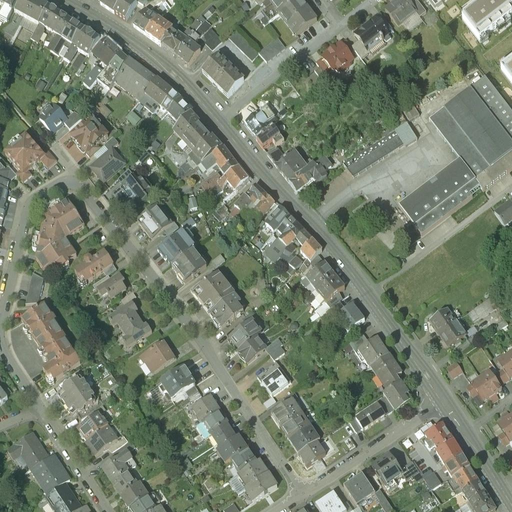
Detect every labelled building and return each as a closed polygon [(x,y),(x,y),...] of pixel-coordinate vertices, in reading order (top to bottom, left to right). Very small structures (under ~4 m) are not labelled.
[(0,0),(0,6),(1,6),(13,13),(19,0),(0,0)] [(45,7),(34,1),(32,0),(22,0),(15,14),(10,24),(0,31),(13,39),(23,19),(39,27),(40,25),(48,8),(45,7)] [(103,0),(100,5),(114,14),(123,0),(103,0)] [(137,6),(127,0),(123,0),(114,14),(126,22),(137,6)] [(176,0),(166,0),(164,2),(170,9),(178,2),(176,0)] [(259,0),(255,4),(259,9),(263,5),(268,0),(259,0)] [(278,0),(277,1),(278,2),(271,7),(272,7),(267,11),(262,15),(269,25),(281,15),(300,1),(299,0),(278,0)] [(276,0),(268,0),(263,5),(267,11),(272,7),(271,7),(278,2),(277,1),(276,0)] [(404,0),(400,0),(384,12),(397,28),(416,14),(409,6),(404,0)] [(511,0),(489,0),(462,21),(479,43),(511,18),(511,0)] [(300,1),(281,15),(298,37),(316,23),(300,1)] [(422,11),(414,1),(409,6),(416,14),(416,15),(422,11)] [(13,13),(1,6),(0,7),(0,31),(10,24),(15,14),(13,13)] [(60,16),(48,8),(40,25),(44,28),(50,32),(60,16)] [(159,22),(145,12),(133,27),(146,36),(159,22)] [(71,23),(60,16),(50,32),(57,36),(62,39),(71,23)] [(368,27),(363,31),(362,30),(354,37),(359,44),(366,53),(367,52),(379,42),(380,43),(381,42),(382,44),(383,43),(385,44),(389,40),(387,37),(387,36),(374,20),(367,25),(368,27)] [(173,32),(159,22),(146,36),(161,47),(173,32)] [(82,30),(71,23),(62,39),(65,42),(71,45),(70,47),(71,48),(82,30)] [(39,27),(31,41),(37,44),(43,32),(42,31),(44,28),(40,25),(39,27)] [(100,41),(82,30),(71,48),(64,60),(69,63),(77,49),(78,50),(78,51),(88,57),(89,58),(91,54),(100,41)] [(201,39),(213,52),(222,43),(210,30),(201,39)] [(173,32),(161,47),(176,58),(188,43),(194,36),(193,35),(189,32),(183,39),(177,35),(177,33),(174,33),(173,32)] [(260,54),(236,32),(229,39),(252,62),(260,55),(260,54)] [(194,36),(188,43),(192,46),(194,45),(202,35),(200,33),(198,35),(196,34),(194,36)] [(53,40),(47,50),(53,54),(62,39),(57,36),(55,39),(53,40)] [(62,39),(53,54),(59,57),(65,47),(64,44),(65,42),(62,39)] [(285,49),(277,40),(260,55),(267,64),(285,49)] [(121,56),(105,42),(104,43),(100,41),(91,54),(95,57),(99,61),(94,67),(97,70),(89,80),(95,85),(97,83),(121,56)] [(351,50),(346,42),(341,46),(350,57),(355,54),(351,50)] [(192,46),(188,43),(176,58),(188,68),(200,53),(192,46)] [(359,44),(351,50),(355,54),(361,62),(369,55),(367,52),(366,53),(359,44)] [(341,46),(322,61),(332,73),(332,74),(337,74),(342,70),(343,70),(346,71),(350,68),(351,64),(350,64),(353,62),(350,57),(341,46)] [(81,57),(76,54),(69,65),(74,68),(81,57)] [(88,57),(76,76),(81,80),(95,57),(91,54),(89,58),(88,57)] [(121,56),(97,83),(100,86),(110,92),(115,84),(127,61),(121,56)] [(243,83),(218,58),(202,74),(227,99),(243,83)] [(157,81),(128,60),(127,61),(115,84),(140,103),(157,81)] [(332,73),(322,61),(316,66),(319,70),(325,78),(332,73)] [(511,62),(500,71),(511,86),(511,62)] [(325,78),(319,70),(314,73),(321,83),(326,79),(325,78)] [(89,80),(84,86),(90,91),(93,87),(95,85),(89,80)] [(173,94),(157,81),(140,103),(139,104),(149,112),(153,115),(158,110),(156,108),(158,106),(161,109),(173,94)] [(511,115),(485,81),(429,123),(459,163),(475,183),(511,154),(511,115)] [(173,94),(161,109),(168,114),(180,101),(173,94)] [(63,97),(58,105),(62,107),(67,100),(63,97)] [(192,112),(180,101),(168,114),(180,126),(190,115),(192,112)] [(278,103),(272,105),(273,113),(280,111),(278,103)] [(139,104),(126,120),(134,127),(149,112),(139,104)] [(42,116),(42,119),(39,121),(53,136),(58,131),(64,125),(67,123),(66,122),(54,108),(51,111),(51,110),(48,110),(46,112),(44,113),(42,116)] [(95,110),(86,118),(90,122),(92,121),(100,115),(95,110)] [(284,111),(278,116),(281,121),(288,116),(284,111)] [(267,112),(260,116),(259,114),(244,125),(255,141),(272,128),(277,124),(275,121),(274,122),(267,112)] [(74,115),(66,122),(67,123),(64,125),(70,132),(83,120),(74,115)] [(212,139),(200,127),(201,126),(197,122),(197,123),(190,115),(180,126),(173,133),(194,155),(189,159),(198,169),(201,167),(222,150),(215,143),(216,142),(212,138),(212,139)] [(401,115),(394,118),(400,130),(406,126),(401,115)] [(90,122),(71,139),(86,156),(96,148),(97,149),(97,148),(108,139),(92,121),(90,122)] [(416,141),(406,126),(400,130),(395,134),(403,147),(405,149),(416,141)] [(284,144),(272,128),(255,141),(263,151),(273,143),(277,149),(284,144)] [(395,134),(344,166),(343,167),(353,180),(403,147),(395,134)] [(45,159),(26,138),(20,143),(21,144),(12,152),(11,151),(5,156),(20,173),(24,177),(28,174),(40,163),(45,159)] [(114,140),(104,148),(109,155),(112,152),(119,146),(114,140)] [(96,148),(86,156),(90,161),(101,151),(97,148),(97,149),(96,148)] [(234,164),(223,149),(222,150),(201,167),(207,174),(213,169),(215,172),(219,170),(222,174),(234,164)] [(276,149),(267,156),(276,168),(285,161),(276,149)] [(109,155),(91,171),(102,184),(114,175),(115,176),(125,167),(112,152),(109,155)] [(147,154),(138,162),(142,167),(152,158),(147,154)] [(511,154),(475,183),(482,192),(483,194),(511,171),(511,154)] [(45,159),(40,163),(48,172),(57,164),(49,155),(45,159)] [(285,161),(276,168),(289,185),(300,176),(306,171),(294,155),(285,161)] [(322,162),(314,168),(317,172),(319,170),(323,175),(331,170),(328,166),(326,167),(322,162)] [(459,163),(399,209),(422,238),(472,200),(465,191),(475,183),(459,163)] [(234,164),(222,174),(225,178),(238,169),(234,164)] [(0,191),(8,193),(10,185),(11,184),(5,177),(6,176),(4,173),(5,171),(0,165),(0,191)] [(306,171),(300,176),(307,186),(313,181),(316,186),(326,179),(323,175),(319,170),(317,172),(314,168),(313,166),(306,171)] [(219,189),(210,194),(214,200),(223,194),(224,189),(227,184),(232,189),(226,195),(229,199),(235,194),(248,181),(238,169),(225,178),(221,181),(217,185),(219,189)] [(16,177),(9,170),(4,173),(6,176),(5,177),(11,184),(17,179),(16,177)] [(128,172),(120,179),(125,186),(134,179),(128,172)] [(24,177),(20,173),(16,177),(17,179),(23,186),(32,178),(28,174),(24,177)] [(218,176),(201,187),(207,196),(210,194),(219,189),(217,185),(221,181),(218,176)] [(300,176),(289,185),(298,197),(305,192),(303,189),(307,186),(300,176)] [(138,184),(134,179),(125,186),(123,188),(126,192),(128,192),(136,201),(135,204),(139,208),(147,202),(146,200),(151,196),(153,191),(151,189),(147,188),(141,181),(138,184)] [(475,183),(465,191),(472,200),(482,192),(475,183)] [(255,188),(246,199),(252,205),(251,206),(254,208),(258,203),(264,196),(255,188)] [(0,221),(1,222),(8,193),(0,191),(0,221)] [(207,196),(199,201),(201,208),(214,200),(210,194),(207,196)] [(264,196),(258,203),(261,205),(267,198),(264,196)] [(245,198),(234,210),(236,211),(241,217),(245,213),(251,206),(252,205),(246,199),(245,198)] [(261,205),(253,215),(261,222),(267,214),(274,205),(267,198),(261,205)] [(156,202),(145,211),(149,216),(157,209),(157,210),(160,207),(156,202)] [(195,203),(186,205),(190,217),(198,214),(195,203)] [(511,207),(510,204),(494,215),(504,229),(511,223),(511,207)] [(62,213),(52,219),(51,216),(46,220),(42,241),(44,242),(42,252),(40,252),(37,264),(45,275),(54,269),(57,274),(60,274),(63,272),(63,270),(62,268),(76,259),(65,242),(84,230),(67,205),(60,210),(62,213)] [(224,207),(215,214),(222,222),(227,217),(225,214),(228,212),(224,207)] [(149,216),(138,224),(152,242),(163,234),(171,227),(157,210),(157,209),(149,216)] [(288,219),(278,209),(275,212),(277,214),(270,222),(279,230),(288,219)] [(236,211),(231,216),(236,222),(239,220),(241,217),(236,211)] [(252,214),(250,217),(245,213),(241,217),(239,220),(236,222),(238,224),(240,222),(247,228),(250,224),(256,228),(261,222),(253,215),(252,214)] [(289,220),(277,233),(283,238),(289,233),(296,240),(303,233),(296,226),(289,220)] [(279,230),(270,222),(266,227),(267,228),(264,232),(268,236),(269,234),(270,235),(272,233),(274,235),(279,230)] [(171,227),(163,234),(167,239),(178,230),(174,224),(171,227)] [(296,240),(289,233),(283,238),(279,242),(286,250),(283,256),(289,259),(290,258),(296,250),(291,245),(296,240)] [(176,234),(150,255),(163,272),(189,251),(176,234)] [(305,235),(298,243),(304,250),(312,242),(305,235)] [(273,237),(260,252),(261,253),(261,254),(262,255),(263,254),(275,265),(280,260),(283,257),(283,256),(286,250),(279,242),(273,237)] [(312,242),(304,250),(300,254),(307,261),(303,266),(307,270),(310,265),(322,253),(312,242)] [(193,252),(171,269),(185,286),(207,269),(193,252)] [(91,262),(88,261),(85,263),(85,265),(87,267),(75,275),(79,282),(82,280),(86,286),(104,274),(113,268),(105,255),(92,264),(91,262)] [(289,259),(283,256),(283,257),(280,260),(289,268),(294,260),(290,258),(289,259)] [(221,258),(212,265),(216,270),(225,263),(221,258)] [(301,265),(294,259),(289,268),(288,268),(295,273),(301,265)] [(320,260),(312,268),(316,272),(324,265),(320,260)] [(316,272),(305,280),(310,286),(315,292),(334,277),(324,265),(316,272)] [(113,268),(104,274),(107,279),(108,278),(116,273),(113,268)] [(33,276),(26,306),(38,305),(44,281),(33,276)] [(207,285),(193,296),(210,317),(235,297),(218,276),(207,285)] [(334,277),(315,292),(320,298),(324,304),(326,306),(335,298),(345,290),(334,277)] [(107,279),(93,288),(97,293),(98,293),(112,284),(108,278),(107,279)] [(112,284),(98,293),(104,301),(109,298),(112,302),(126,293),(122,287),(125,285),(120,278),(112,284)] [(204,280),(190,291),(193,296),(207,285),(204,280)] [(305,280),(301,284),(305,290),(310,286),(305,280)] [(133,295),(122,303),(125,307),(136,300),(133,295)] [(235,297),(210,317),(222,332),(244,314),(238,307),(241,305),(235,297)] [(326,306),(315,314),(319,319),(330,312),(339,304),(340,304),(335,298),(326,306)] [(320,298),(316,302),(320,307),(324,304),(320,298)] [(348,301),(342,306),(346,311),(352,307),(353,306),(350,302),(349,303),(348,301)] [(490,301),(467,317),(473,326),(496,310),(490,301)] [(358,314),(352,307),(346,311),(342,306),(341,307),(339,304),(330,312),(332,315),(334,313),(344,325),(358,314)] [(132,305),(109,321),(110,324),(111,327),(112,326),(114,330),(118,327),(122,334),(139,322),(135,316),(138,314),(132,305)] [(53,318),(52,318),(44,307),(22,322),(27,330),(28,329),(34,337),(32,339),(42,352),(43,351),(49,360),(45,362),(49,368),(43,372),(51,384),(80,365),(65,343),(66,343),(54,325),(56,323),(53,318)] [(455,325),(447,312),(430,324),(438,336),(455,325)] [(364,322),(358,314),(344,325),(345,326),(347,329),(349,331),(347,333),(348,335),(364,322)] [(251,316),(242,323),(246,328),(252,324),(253,324),(256,322),(251,316)] [(319,320),(313,324),(317,329),(323,325),(319,320)] [(139,322),(122,334),(126,340),(123,343),(125,346),(124,346),(125,348),(126,348),(128,351),(152,335),(146,327),(144,329),(139,322)] [(455,325),(438,336),(443,344),(441,345),(445,351),(447,350),(448,350),(465,339),(461,332),(464,330),(459,323),(455,325)] [(246,328),(230,341),(239,353),(256,340),(261,336),(253,324),(252,324),(246,328)] [(158,334),(147,342),(150,346),(161,339),(158,334)] [(359,337),(349,344),(355,353),(365,347),(359,337)] [(365,347),(355,353),(362,364),(365,362),(370,369),(371,368),(388,357),(377,339),(365,347)] [(239,353),(238,354),(247,367),(265,353),(266,352),(265,352),(256,340),(239,353)] [(278,342),(265,352),(266,352),(265,353),(269,358),(279,350),(282,348),(278,342)] [(163,345),(137,362),(138,363),(141,361),(144,359),(147,364),(145,365),(153,377),(176,361),(171,354),(169,355),(163,345)] [(279,350),(269,358),(274,364),(284,356),(279,350)] [(388,357),(371,368),(376,376),(378,375),(385,386),(393,381),(401,376),(388,357)] [(511,365),(507,358),(497,364),(503,372),(509,382),(511,379),(511,365)] [(153,377),(145,365),(144,366),(141,361),(138,363),(149,379),(153,377)] [(462,374),(456,364),(451,367),(457,377),(462,374)] [(281,374),(276,367),(258,380),(263,387),(266,391),(272,400),(288,388),(279,376),(281,374)] [(457,377),(451,367),(446,371),(452,380),(457,377)] [(176,376),(173,378),(173,379),(163,385),(162,386),(161,387),(163,389),(160,391),(159,392),(163,398),(164,398),(167,396),(171,402),(173,402),(185,394),(194,388),(195,389),(195,388),(195,387),(185,372),(184,371),(183,372),(183,373),(177,377),(176,376)] [(79,372),(58,387),(63,395),(64,394),(65,391),(67,390),(68,388),(73,384),(73,383),(76,382),(79,380),(81,381),(82,382),(85,381),(79,372)] [(503,372),(498,375),(504,385),(509,382),(503,372)] [(169,374),(160,380),(163,385),(173,379),(169,374)] [(493,378),(490,374),(480,380),(495,403),(498,401),(495,396),(501,392),(499,388),(493,378)] [(504,385),(498,375),(493,378),(499,388),(504,385)] [(73,384),(68,388),(67,390),(65,391),(64,394),(63,395),(59,397),(59,400),(61,403),(63,403),(65,407),(89,391),(86,385),(84,385),(82,382),(81,381),(79,380),(76,382),(73,383),(73,384)] [(495,403),(480,380),(471,386),(477,396),(483,404),(489,400),(492,405),(495,403)] [(385,386),(383,388),(387,394),(390,392),(397,387),(393,381),(385,386)] [(387,394),(383,396),(385,399),(394,412),(394,413),(411,402),(400,385),(397,387),(390,392),(387,394)] [(471,386),(466,390),(472,400),(477,396),(471,386)] [(194,388),(185,394),(189,399),(198,393),(195,389),(194,388)] [(89,391),(65,407),(69,413),(69,414),(71,417),(73,418),(76,415),(79,414),(82,414),(96,405),(96,403),(95,402),(93,399),(94,397),(89,391)] [(293,395),(283,401),(287,406),(293,402),(293,403),(297,400),(293,395)] [(96,405),(82,414),(79,414),(76,415),(81,422),(87,418),(100,409),(103,407),(98,399),(95,402),(96,403),(96,405)] [(385,399),(376,405),(377,407),(385,418),(394,412),(385,399)] [(209,400),(193,411),(202,424),(218,413),(209,400)] [(287,406),(272,416),(281,429),(301,415),(293,403),(293,402),(287,406)] [(377,407),(356,422),(362,432),(363,433),(385,418),(377,407)] [(100,409),(87,418),(91,423),(97,419),(98,419),(104,415),(100,409)] [(218,413),(202,424),(211,437),(227,427),(227,426),(219,413),(218,413)] [(281,429),(280,429),(289,443),(310,429),(301,415),(281,429)] [(511,442),(511,427),(504,416),(501,418),(504,423),(498,427),(503,435),(509,444),(511,442)] [(91,423),(86,427),(86,426),(78,432),(87,445),(107,430),(108,429),(104,423),(102,425),(98,419),(97,419),(91,423)] [(356,422),(354,419),(347,423),(356,436),(362,432),(356,422)] [(442,426),(436,431),(434,428),(430,423),(420,431),(428,443),(425,445),(430,451),(435,448),(438,453),(453,443),(442,426)] [(227,427),(213,436),(221,449),(236,440),(227,427)] [(310,429),(289,443),(298,456),(316,444),(319,442),(310,429)] [(87,445),(86,445),(96,459),(108,450),(117,443),(107,430),(87,445)] [(503,435),(498,438),(504,448),(509,444),(503,435)] [(32,436),(16,446),(16,447),(8,453),(14,461),(22,456),(32,471),(49,460),(32,436)] [(117,443),(108,450),(112,455),(120,450),(127,444),(123,438),(117,443)] [(221,449),(217,453),(225,466),(231,462),(247,452),(238,438),(236,440),(221,449)] [(438,453),(436,454),(445,467),(461,457),(453,443),(438,453)] [(316,444),(298,456),(307,469),(330,454),(324,445),(319,448),(316,444)] [(247,452),(231,462),(239,476),(256,465),(247,452)] [(445,467),(442,469),(444,474),(447,472),(452,481),(453,480),(469,470),(461,457),(445,467)] [(49,460),(32,471),(40,482),(41,481),(50,495),(65,485),(70,482),(60,468),(59,469),(52,458),(49,460)] [(390,458),(372,470),(388,493),(397,487),(393,482),(401,477),(401,476),(399,472),(390,458)] [(119,459),(102,470),(111,484),(128,473),(119,459)] [(239,476),(228,483),(237,496),(245,491),(268,476),(259,463),(239,476)] [(412,464),(399,472),(401,476),(401,477),(406,484),(419,475),(412,464)] [(128,473),(111,484),(120,497),(138,485),(143,482),(134,469),(128,473)] [(469,470),(453,480),(461,493),(477,483),(469,470)] [(440,486),(433,475),(423,481),(431,492),(440,486)] [(268,476),(245,491),(254,505),(277,489),(268,476)] [(375,496),(362,476),(344,488),(357,508),(374,496),(375,496)] [(477,483),(461,493),(469,505),(484,495),(485,495),(477,483)] [(50,495),(45,499),(53,511),(79,511),(81,511),(65,485),(50,495)] [(120,497),(129,510),(130,510),(147,499),(138,485),(120,497)] [(391,511),(392,511),(380,492),(375,496),(374,496),(380,505),(378,506),(382,511),(391,511)] [(495,511),(484,495),(469,505),(460,510),(461,511),(495,511)] [(344,511),(334,496),(315,508),(318,511),(344,511)] [(155,511),(147,499),(130,510),(130,511),(155,511)]
